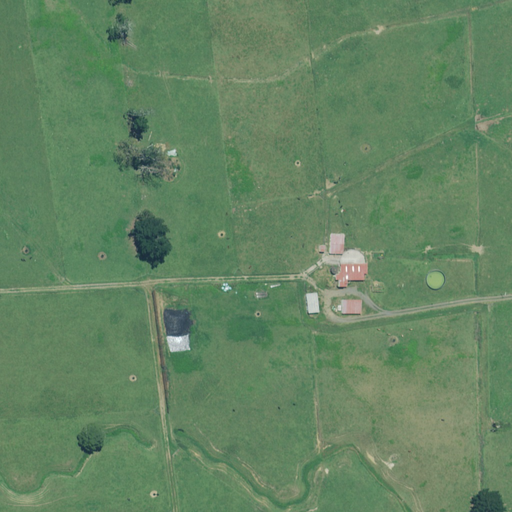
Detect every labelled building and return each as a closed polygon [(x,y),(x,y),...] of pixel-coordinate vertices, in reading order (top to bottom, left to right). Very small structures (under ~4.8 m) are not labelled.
[(343,235),(330,234),(329,254),(341,254),(343,235)] [(366,263),(340,264),(340,272),(337,272),(337,274),(335,274),(335,280),(337,280),(337,287),(346,287),(346,281),(363,280),(363,274),(366,274),(366,263)] [(427,274),(426,276),(426,278),(426,280),(426,281),(427,283),(428,284),(429,285),(430,286),(432,287),(433,288),(435,288),(437,288),(438,287),(440,287),(441,286),(442,285),(443,284),(444,282),(445,280),(445,279),(445,277),(444,276),(444,274),(443,273),(442,271),(440,270),(439,270),(437,269),(436,269),(434,269),(432,269),(431,270),(429,271),(428,272),(427,273),(427,274)] [(317,312),(315,293),(305,295),(307,313),(317,312)] [(359,314),(359,300),(341,300),(341,306),(337,306),(337,310),(341,310),(341,314),(359,314)]
